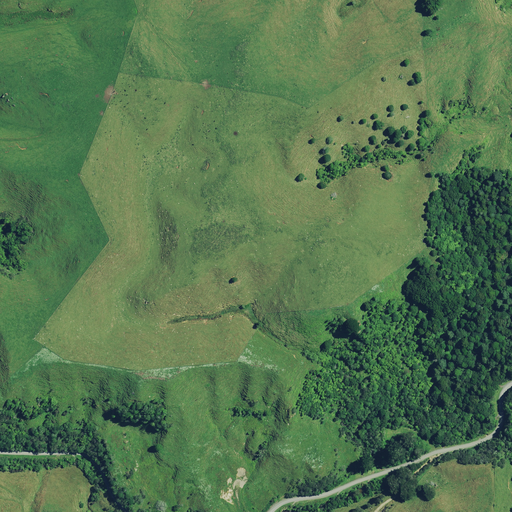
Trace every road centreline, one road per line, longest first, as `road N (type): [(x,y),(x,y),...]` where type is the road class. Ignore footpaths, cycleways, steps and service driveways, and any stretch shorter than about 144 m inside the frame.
road 1 (unclassified): [(269,511),(288,493),(321,489),(498,425),(501,389),(511,384)]
road 2 (unclassified): [(0,445),(95,456),(129,511)]
